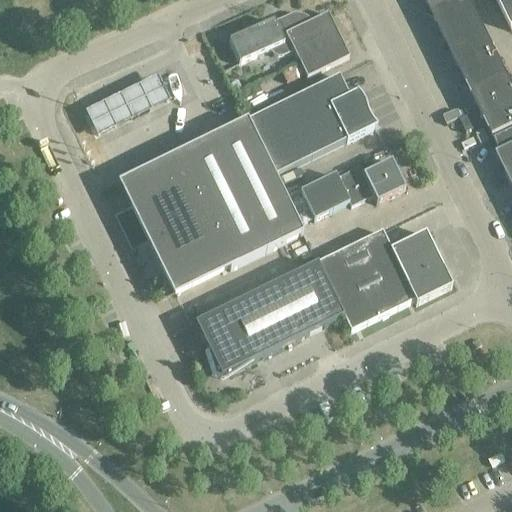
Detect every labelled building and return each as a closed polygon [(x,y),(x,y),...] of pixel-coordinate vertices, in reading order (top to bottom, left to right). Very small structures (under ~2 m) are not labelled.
[(472,9),(468,0),(441,0),(427,7),(436,26),(472,9)] [(511,32),(511,0),(494,0),(511,33),(511,32)] [(482,28),(472,9),(436,26),(446,45),(482,28)] [(282,59),(292,54),(311,24),(308,21),(303,18),(299,17),(294,16),(273,25),(273,24),(228,44),(238,67),(270,53),(273,57),(277,59),(282,59)] [(327,17),(311,24),(292,54),(306,82),(348,61),(327,17)] [(491,46),(482,28),(446,45),(455,64),(491,46)] [(500,65),(491,46),(455,64),(464,83),(500,65)] [(509,84),(500,65),(464,83),(473,102),(509,84)] [(338,80),(246,125),(273,180),(345,145),(346,146),(375,131),(376,132),(376,131),(373,126),(370,122),(368,118),(366,114),(365,109),(363,104),(360,100),(356,95),(355,96),(347,100),(338,80)] [(511,106),(511,89),(509,84),(473,102),(483,121),(511,106)] [(149,114),(138,90),(121,98),(132,122),(149,114)] [(511,130),(511,106),(483,121),(492,141),(511,130)] [(302,238),(273,180),(246,125),(246,124),(117,188),(118,189),(158,170),(166,187),(130,205),(174,296),(227,270),(229,273),(302,238)] [(483,131),(475,135),(481,146),(488,142),(483,131)] [(511,134),(494,143),(500,156),(496,158),(511,191),(511,134)] [(390,164),(362,178),(372,200),(376,207),(405,193),(390,164)] [(351,211),(372,200),(362,178),(359,171),(337,182),(335,178),(299,196),(313,225),(349,207),(351,211)] [(350,336),(413,305),(390,254),(381,236),(316,267),(350,336)] [(390,254),(413,305),(415,308),(451,291),(425,237),(390,254)] [(342,321),(316,268),(194,328),(207,353),(216,382),(216,383),(217,384),(218,385),(219,385),(220,385),(221,385),(222,385),(223,385),(253,365),(342,321)]
